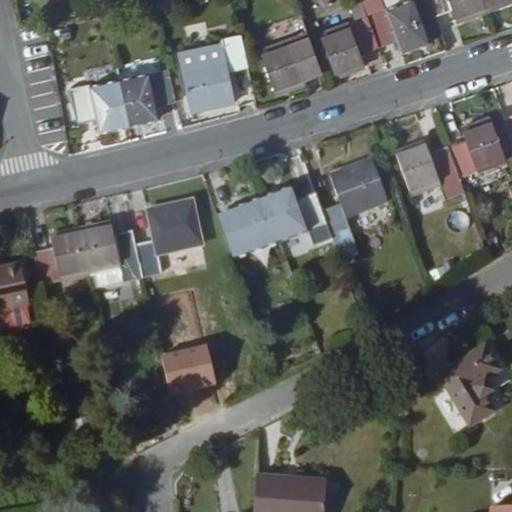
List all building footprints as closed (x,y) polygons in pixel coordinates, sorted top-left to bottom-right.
[(399,0),(368,12),(379,43),(397,36),(401,47),(429,37),(415,0),(399,0)] [(456,17),(485,6),(482,0),(429,0),(433,11),(451,5),(456,17)] [(360,50),(379,43),(368,12),(322,29),(337,71),(364,61),(360,50)] [(300,67),(319,60),(307,29),(261,46),(277,88),(303,78),(300,67)] [(222,38),(223,42),(226,54),(183,64),(191,107),(235,97),(230,71),(249,67),(242,34),(222,38)] [(223,42),(180,51),(183,64),(226,54),(223,42)] [(160,114),(157,102),(177,98),(171,67),(121,77),(131,121),(160,114)] [(101,128),(131,121),(121,77),(72,88),(79,120),(98,115),(101,128)] [(467,135),(449,141),(460,172),(507,155),(490,112),(462,123),(467,135)] [(466,186),(460,172),(449,141),(431,148),(426,137),(398,147),(414,190),(441,179),(447,193),(466,186)] [(322,203),(333,232),(342,255),(359,248),(347,211),(389,196),(372,154),(331,170),(340,196),(322,203)] [(298,195),(293,183),(265,194),(281,236),(309,226),(314,239),(333,232),(322,203),(317,187),(298,195)] [(235,254),(281,236),(265,194),(219,211),(235,254)] [(136,237),(142,260),(144,269),(162,265),(159,251),(202,241),(193,197),(149,207),(155,233),(136,237)] [(142,260),(136,237),(134,228),(121,232),(119,224),(114,225),(113,221),(84,228),(94,271),(142,260)] [(44,283),(94,271),(84,228),(55,234),(56,246),(38,251),(44,283)] [(0,305),(32,299),(23,260),(0,264),(0,305)] [(97,287),(145,276),(144,269),(142,260),(94,271),(97,287)] [(486,379),(501,370),(488,344),(437,370),(464,422),(486,411),(480,397),(491,391),(486,379)] [(326,511),(330,478),(260,472),(256,511),(326,511)]
